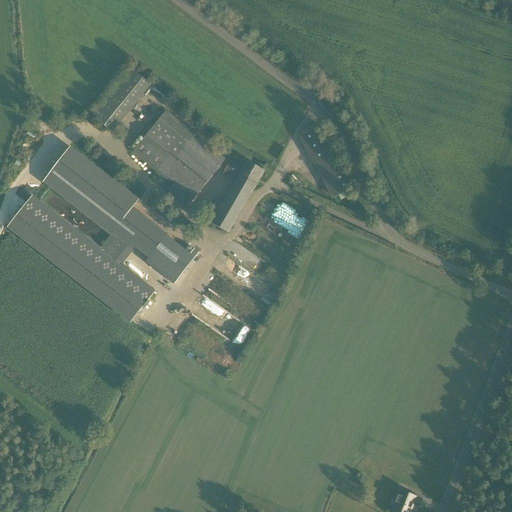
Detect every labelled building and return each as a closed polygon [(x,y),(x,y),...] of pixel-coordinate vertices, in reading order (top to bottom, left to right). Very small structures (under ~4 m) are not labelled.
[(481,0),(480,5),(493,10),(497,0),(481,0)] [(150,86),(130,70),(92,118),(112,134),(150,86)] [(196,197),(219,168),(224,171),(222,175),(236,182),(223,204),(217,201),(205,221),(228,234),(264,171),(248,162),(242,170),(226,159),(166,111),(133,153),(173,185),(168,192),(188,207),(196,197)] [(352,189),(318,128),(299,139),(333,200),(338,197),(340,201),(350,196),(348,192),(352,189)] [(7,229),(129,324),(155,291),(123,265),(135,250),(147,260),(145,263),(174,285),(199,253),(194,249),(190,254),(167,237),(169,235),(134,208),(139,200),(70,147),(42,184),(109,237),(101,248),(32,196),(7,229)] [(362,488),(367,477),(359,474),(355,485),(362,488)] [(395,502),(392,511),(395,511),(410,511),(413,505),(419,507),(421,499),(394,489),(390,500),(395,502)]
